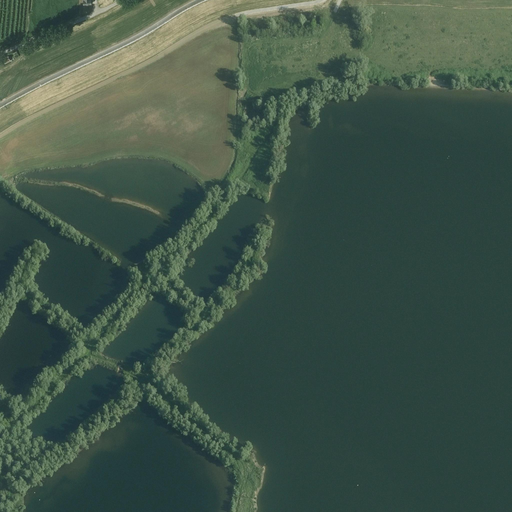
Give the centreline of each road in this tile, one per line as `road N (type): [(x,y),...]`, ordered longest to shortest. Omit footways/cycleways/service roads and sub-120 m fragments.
road 1 (unclassified): [(0,105),(202,0)]
road 2 (residential): [(0,53),(121,0)]
